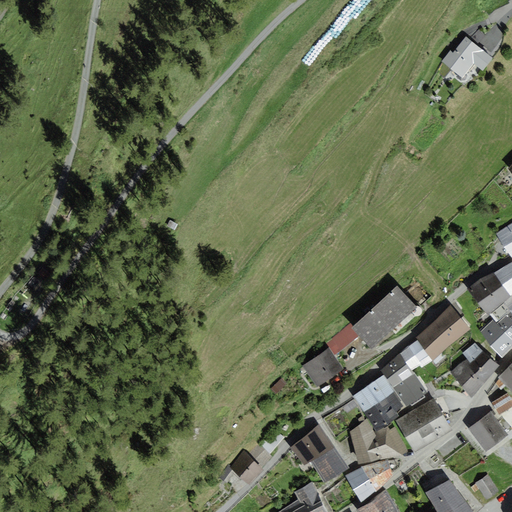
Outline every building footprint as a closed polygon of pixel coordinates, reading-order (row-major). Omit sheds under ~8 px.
[(492,58),(466,37),(445,62),(465,78),(477,63),(483,68),(492,58)] [(511,223),(496,233),(511,257),(511,223)] [(511,263),(497,273),(509,293),(511,290),(511,263)] [(493,274),(471,291),(489,313),(510,296),(493,274)] [(397,285),(353,327),(373,348),(417,307),(397,285)] [(429,354),(433,359),(470,328),(452,307),(415,337),(418,340),(429,354)] [(511,312),(508,308),(480,330),(501,358),(511,343),(511,312)] [(347,324),(320,347),(331,359),(358,336),(347,324)] [(418,340),(409,347),(421,361),(429,354),(418,340)] [(477,347),(452,372),(472,393),(498,367),(477,347)] [(323,352),(303,366),(317,387),(338,373),(323,352)] [(400,355),(380,370),(394,387),(414,372),(400,355)] [(511,365),(499,379),(511,390),(511,365)] [(384,375),(353,396),(363,411),(379,401),(394,391),(384,375)] [(411,378),(396,390),(408,405),(424,393),(411,378)] [(511,400),(505,392),(491,403),(511,429),(511,428),(511,400)] [(434,399),(396,420),(413,451),(451,429),(434,399)] [(379,401),(363,411),(376,431),(392,420),(379,401)] [(488,414),(470,429),(486,449),(505,435),(488,414)] [(367,422),(348,428),(360,465),(379,459),(371,436),(367,422)] [(395,428),(371,436),(379,459),(403,451),(395,428)] [(312,432),(291,449),(306,467),(327,449),(312,432)] [(332,448),(312,463),(327,483),(347,469),(332,448)] [(231,472),(246,485),(261,467),(246,454),(231,472)] [(377,463),(361,469),(375,490),(377,491),(393,476),(388,460),(377,463)] [(361,469),(345,475),(346,478),(362,502),(375,490),(361,469)] [(487,475),(476,483),(488,500),(499,492),(487,475)] [(473,511),(453,477),(426,493),(436,511),(473,511)] [(309,484),(294,493),(299,501),(278,511),(326,511),(315,491),(314,492),(309,484)] [(395,511),(381,495),(360,511),(395,511)]
